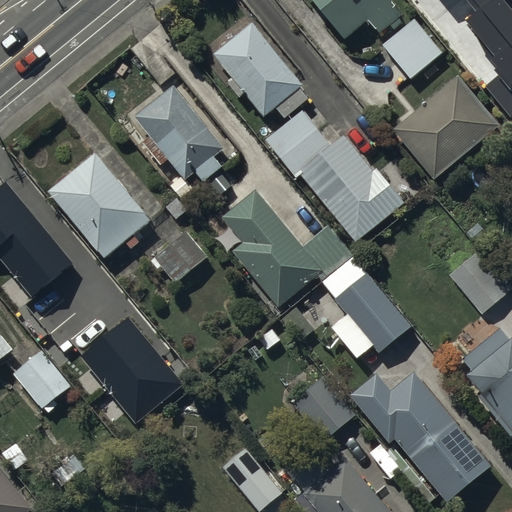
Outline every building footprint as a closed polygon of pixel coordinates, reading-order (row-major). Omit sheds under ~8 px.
[(406,12),(396,0),(314,0),(345,37),(368,18),(380,33),(406,12)] [(511,8),(504,0),(474,0),(507,38),(511,32),(511,8)] [(413,18),(384,43),(411,75),(441,49),(413,18)] [(265,112),(303,80),(253,20),(215,52),(265,112)] [(501,124),(458,75),(426,101),(394,128),(436,178),(501,124)] [(223,147),(173,85),(135,115),(185,178),(223,147)] [(304,109),(270,137),(298,171),(332,143),(304,109)] [(405,202),(344,134),(303,170),(298,175),(358,243),(405,202)] [(150,217),(95,151),(47,191),(97,250),(100,248),(105,254),(150,217)] [(6,182),(0,186),(0,257),(31,295),(72,263),(6,182)] [(303,245),(255,188),(222,216),(242,241),(232,249),(277,303),(317,270),(321,266),(303,245)] [(331,223),(303,245),(321,266),(317,270),(325,280),(356,254),(331,223)] [(186,231),(156,255),(176,280),(206,256),(186,231)] [(475,252),(449,275),(483,312),(508,290),(475,252)] [(367,282),(336,308),(380,361),(412,335),(367,282)] [(141,420),(181,384),(123,320),(83,356),(141,420)] [(0,359),(15,347),(0,329),(0,359)] [(500,339),(463,369),(473,381),(467,386),(482,404),(480,407),(511,446),(511,349),(510,350),(500,339)] [(40,352),(15,373),(44,407),(69,385),(40,352)] [(377,371),(350,393),(392,443),(396,439),(449,503),(494,465),(415,370),(392,389),(377,371)] [(322,376),(291,402),(324,441),(355,416),(322,376)] [(252,453),(232,469),(266,511),(281,511),(292,503),(252,453)] [(0,511),(22,511),(32,504),(0,464),(0,511)] [(381,511),(346,470),(304,505),(309,511),(381,511)]
